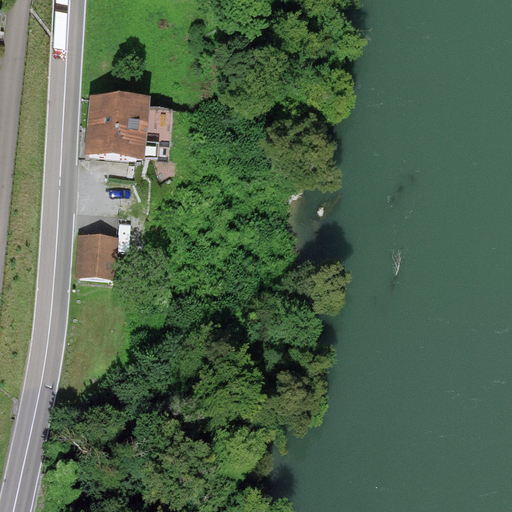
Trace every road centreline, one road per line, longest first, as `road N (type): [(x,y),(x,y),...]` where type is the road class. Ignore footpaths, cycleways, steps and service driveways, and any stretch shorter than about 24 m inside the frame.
road 1 (primary): [(14,511),(54,291),(71,0)]
road 2 (residential): [(0,183),(20,0)]
